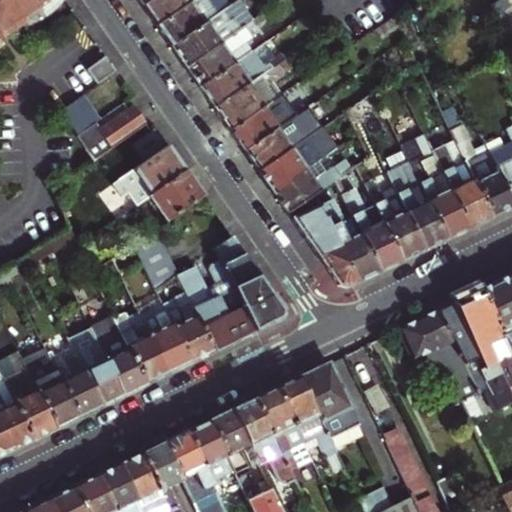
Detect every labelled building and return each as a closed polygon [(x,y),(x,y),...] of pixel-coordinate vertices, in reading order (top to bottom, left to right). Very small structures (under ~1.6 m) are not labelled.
[(0,0),(0,19),(13,39),(39,21),(37,16),(59,0),(0,0)] [(142,0),(148,9),(161,0),(142,0)] [(161,0),(148,9),(156,20),(163,30),(206,0),(161,0)] [(211,0),(206,0),(163,30),(170,40),(177,49),(224,18),(211,0)] [(224,18),(177,49),(184,60),(192,71),(257,26),(260,24),(255,17),(248,22),(238,8),(224,18)] [(0,46),(13,39),(0,19),(0,46)] [(398,23),(382,34),(388,42),(403,31),(398,23)] [(257,26),(192,71),(200,83),(206,91),(252,59),(247,52),(260,42),(256,36),(261,32),(257,26)] [(252,59),(206,91),(214,102),(220,111),(291,63),(287,58),(268,71),(257,55),(252,59)] [(110,61),(91,75),(101,89),(121,76),(110,61)] [(291,63),(220,111),(228,123),(236,133),(282,102),(273,89),(297,72),(291,63)] [(400,81),(380,95),(384,104),(386,106),(408,96),(400,81)] [(282,102),(236,133),(244,145),(250,155),(309,115),(294,93),(282,102)] [(380,95),(358,110),(363,119),(384,104),(380,95)] [(64,116),(72,128),(96,112),(91,105),(87,99),(64,116)] [(309,115),(250,155),(258,166),(265,175),(329,130),(332,127),(319,108),(309,115)] [(358,110),(351,115),(357,126),(364,121),(363,119),(358,110)] [(96,112),(72,128),(81,140),(90,134),(105,124),(100,118),(96,112)] [(143,120),(138,112),(104,136),(107,140),(98,146),(90,134),(81,140),(98,164),(149,128),(143,120)] [(329,130),(265,175),(273,187),(280,196),(314,172),(343,151),(329,130)] [(456,137),(498,222),(509,216),(511,214),(511,193),(498,165),(484,171),(465,130),(455,135),(456,137)] [(150,165),(173,149),(166,140),(160,131),(137,148),(150,165)] [(438,158),(475,233),(487,227),(498,222),(456,137),(434,148),(438,158)] [(417,169),(453,243),(464,238),(475,233),(438,158),(430,162),(419,141),(406,147),(417,169)] [(150,165),(118,187),(127,199),(132,196),(140,208),(153,199),(190,174),(181,162),(173,149),(150,165)] [(498,165),(511,193),(511,154),(496,162),(498,165)] [(314,172),(280,196),(288,207),(294,217),(319,199),(340,184),(358,172),(352,163),(322,183),(314,172)] [(394,181),(430,254),(443,249),(453,243),(417,169),(394,181)] [(358,220),(385,277),(397,271),(408,265),(370,188),(360,170),(358,172),(340,184),(358,220)] [(190,174),(153,199),(170,224),(207,198),(198,185),(190,174)] [(370,188),(408,265),(418,260),(430,254),(394,181),(392,177),(370,188)] [(319,199),(294,217),(313,243),(344,288),(354,292),(363,287),(325,210),(319,199)] [(325,210),(363,287),(373,282),(385,277),(358,220),(348,225),(338,204),(325,210)] [(138,247),(145,262),(166,303),(196,366),(208,360),(221,354),(190,296),(175,303),(167,287),(181,278),(183,278),(171,254),(160,232),(138,247)] [(237,291),(260,335),(286,323),(287,318),(288,312),(254,264),(236,240),(217,253),(223,264),(237,291)] [(138,247),(118,262),(125,276),(145,262),(138,247)] [(33,258),(11,271),(15,279),(37,267),(33,258)] [(134,351),(151,388),(161,383),(172,378),(161,356),(165,354),(157,337),(154,337),(133,292),(125,276),(118,262),(98,276),(102,284),(115,277),(134,315),(120,322),(134,351)] [(190,296),(221,354),(240,345),(260,335),(237,291),(223,264),(215,268),(213,273),(221,288),(211,293),(199,271),(183,278),(181,278),(190,296)] [(11,271),(0,277),(0,291),(16,282),(15,279),(11,271)] [(496,284),(481,291),(511,354),(511,289),(507,279),(496,284)] [(161,356),(172,378),(182,373),(196,366),(166,303),(155,308),(145,287),(133,292),(154,337),(157,337),(165,354),(161,356)] [(498,413),(511,406),(511,396),(509,391),(511,389),(511,354),(481,291),(460,302),(438,312),(479,396),(483,394),(488,392),(498,413)] [(462,403),(463,404),(473,399),(479,396),(438,312),(420,321),(400,330),(415,361),(429,355),(441,381),(450,377),(458,393),(437,404),(441,413),(462,403)] [(117,381),(126,400),(137,394),(151,388),(134,351),(120,322),(119,320),(95,331),(110,362),(112,362),(121,379),(117,381)] [(77,351),(106,409),(116,404),(126,400),(117,381),(121,379),(112,362),(110,362),(95,331),(73,342),(77,351)] [(27,362),(59,432),(71,426),(83,420),(55,362),(49,351),(27,362)] [(55,362),(83,420),(95,415),(106,409),(77,351),(55,362)] [(11,388),(37,442),(48,437),(59,432),(27,362),(23,354),(0,365),(11,388)] [(301,378),(331,440),(360,426),(330,364),(318,370),(301,378)] [(291,383),(278,390),(305,446),(317,440),(319,446),(332,472),(344,467),(331,440),(301,378),(291,383)] [(10,434),(19,451),(27,447),(37,442),(11,388),(2,392),(0,388),(0,420),(7,435),(10,434)] [(256,400),(293,478),(315,467),(308,451),(305,446),(278,390),(268,394),(256,400)] [(493,415),(498,413),(488,392),(483,394),(493,415)] [(474,425),(483,421),(473,399),(463,404),(474,425)] [(295,483),(293,478),(256,400),(243,406),(232,412),(258,465),(259,467),(269,463),(278,483),(287,487),(295,483)] [(258,465),(232,412),(222,417),(210,423),(236,476),(258,465)] [(0,460),(6,457),(19,451),(10,434),(7,435),(0,420),(0,460)] [(199,428),(187,433),(225,511),(231,511),(243,507),(245,511),(253,511),(247,498),(236,476),(210,423),(199,428)] [(398,430),(384,436),(414,499),(420,511),(434,511),(429,500),(431,499),(398,430)] [(197,511),(225,511),(187,433),(177,438),(165,444),(166,447),(183,482),(197,511)] [(308,451),(319,446),(317,440),(305,446),(308,451)] [(155,452),(144,458),(161,493),(183,482),(166,447),(155,452)] [(120,466),(142,511),(155,511),(167,506),(161,493),(144,458),(143,455),(131,460),(120,466)] [(109,471),(98,476),(115,511),(142,511),(120,466),(109,471)] [(115,511),(98,476),(88,481),(75,487),(87,511),(115,511)] [(437,483),(451,511),(468,504),(454,476),(437,483)] [(511,511),(511,484),(501,490),(508,505),(511,511)] [(476,490),(480,498),(489,494),(485,486),(476,490)] [(52,499),(58,511),(87,511),(75,487),(63,493),(52,499)] [(360,501),(364,511),(420,511),(414,499),(394,508),(385,489),(360,501)] [(281,511),(271,491),(255,499),(254,495),(247,498),(253,511),(281,511)] [(27,511),(58,511),(52,499),(41,504),(27,511)]
